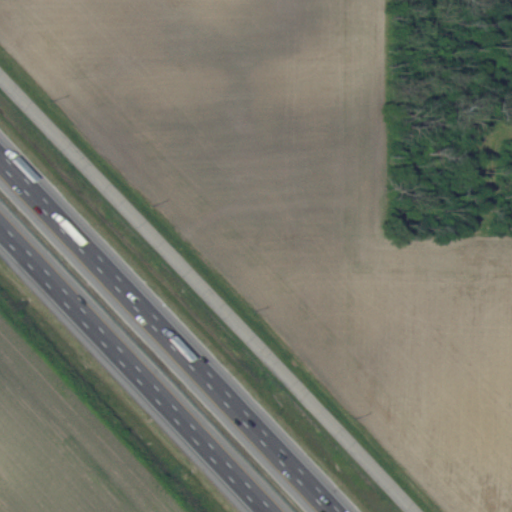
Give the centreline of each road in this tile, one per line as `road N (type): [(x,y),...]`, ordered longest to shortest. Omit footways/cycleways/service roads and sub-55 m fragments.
road 1 (residential): [(411,511),(0,78)]
road 2 (motorway): [(336,511),(0,156)]
road 3 (motorway): [(0,234),(262,511)]
